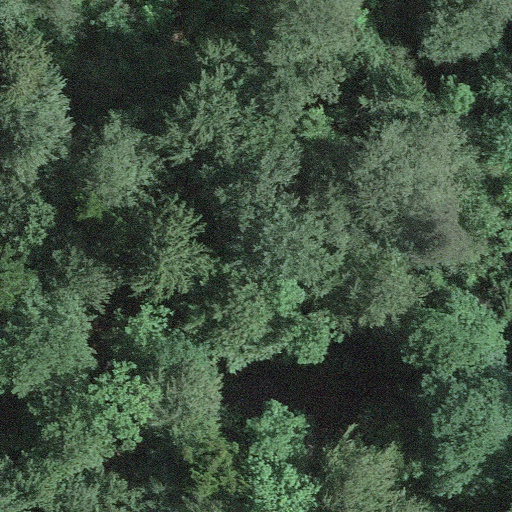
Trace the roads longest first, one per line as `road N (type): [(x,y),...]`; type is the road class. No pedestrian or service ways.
road 1 (unclassified): [(0,160),(391,511)]
road 2 (track): [(337,461),(186,385),(0,262)]
road 3 (track): [(301,0),(511,139)]
